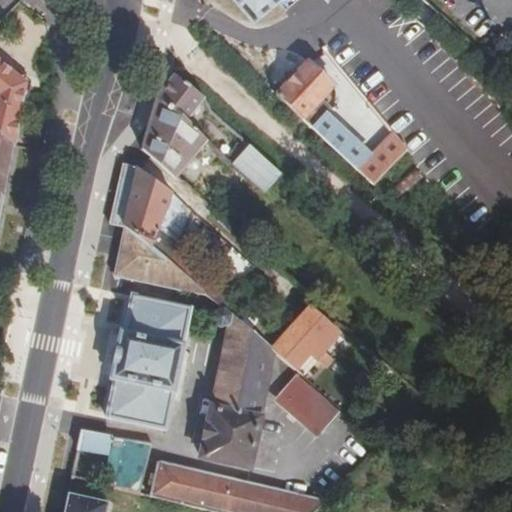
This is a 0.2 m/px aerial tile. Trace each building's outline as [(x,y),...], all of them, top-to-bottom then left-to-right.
[(235,0),(253,21),(276,0),(235,0)] [(24,83),(0,62),(0,136),(11,146),(24,83)] [(276,96),(302,120),(320,101),(334,87),(308,63),(276,96)] [(175,76),(156,99),(186,123),(205,99),(175,76)] [(207,144),(186,123),(156,99),(141,149),(175,179),(207,144)] [(320,101),(302,120),(374,186),(408,151),(395,135),(387,141),(369,156),(359,147),(341,130),(325,116),(331,110),(320,101)] [(0,203),(11,146),(0,136),(0,203)] [(224,160),(231,166),(249,147),(243,141),(224,160)] [(280,176),(249,147),(231,166),(232,168),(231,169),(245,182),(247,180),(263,194),(280,176)] [(123,225),(136,167),(120,163),(107,222),(123,225)] [(136,167),(123,225),(207,297),(224,312),(233,299),(235,297),(175,247),(192,211),(136,167)] [(123,225),(113,275),(207,297),(123,225)] [(230,250),(217,262),(237,283),(249,271),(230,250)] [(191,309),(131,296),(123,334),(119,334),(109,380),(113,381),(105,420),(164,432),(191,309)] [(233,299),(224,312),(271,351),(280,341),(233,299)] [(308,309),(271,351),(273,353),(301,377),(338,336),(308,309)] [(248,468),(273,353),(271,351),(224,312),(213,313),(212,321),(218,328),(227,326),(199,459),(248,468)] [(282,396),(321,431),(335,415),(296,380),(282,396)] [(151,445),(79,432),(76,450),(110,456),(103,486),(139,495),(151,445)] [(307,500),(157,464),(149,497),(209,511),(315,511),(328,500),(318,489),(307,500)] [(81,471),(72,468),(70,478),(81,481),(81,471)] [(106,511),(108,504),(66,494),(62,511),(106,511)]
